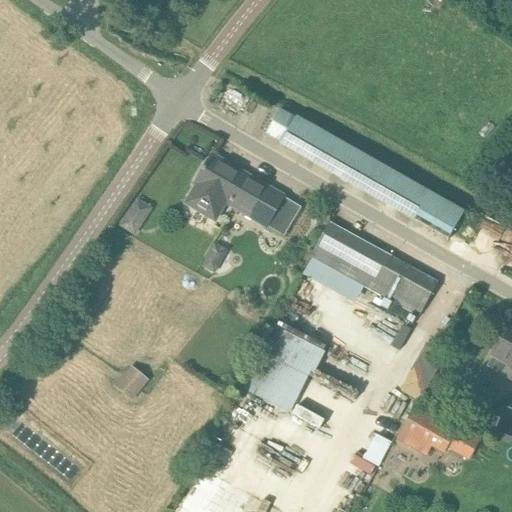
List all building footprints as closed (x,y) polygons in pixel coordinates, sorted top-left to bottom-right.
[(464,212),(297,117),(296,119),(280,110),(266,135),(282,144),(281,146),(449,240),(464,212)] [(212,156),(195,184),(230,205),(238,192),(235,190),(243,174),(212,156)] [(285,237),(302,208),(243,174),(235,190),(238,192),(230,205),(285,237)] [(129,212),(119,226),(135,236),(144,221),(129,212)] [(419,317),(438,283),(331,223),(312,258),(318,261),(313,270),(359,295),(364,286),(419,317)] [(209,242),(200,266),(217,272),(226,248),(209,242)] [(495,314),(463,296),(445,329),(477,347),(495,314)] [(272,324),(261,350),(314,371),(325,346),(272,324)] [(501,375),(511,381),(511,326),(510,325),(492,357),(507,364),(501,375)] [(415,403),(443,357),(422,344),(394,390),(415,403)] [(132,400),(149,379),(131,364),(113,385),(132,400)] [(416,404),(401,430),(444,455),(459,428),(416,404)] [(469,423),(482,428),(487,413),(474,408),(469,423)] [(304,439),(309,428),(281,416),(276,428),(304,439)] [(372,433),(360,459),(377,467),(389,440),(372,433)]
